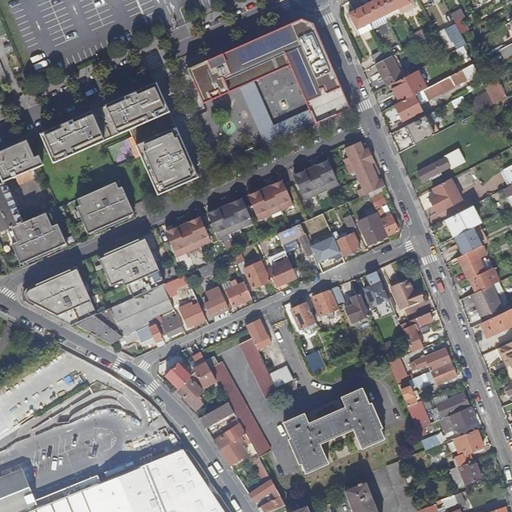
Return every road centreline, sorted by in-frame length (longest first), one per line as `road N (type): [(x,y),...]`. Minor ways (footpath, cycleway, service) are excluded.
road 1 (residential): [(372,127),(18,280),(1,302)]
road 2 (residential): [(0,127),(295,0)]
road 3 (residential): [(422,236),(149,358),(137,374)]
road 4 (residential): [(511,468),(422,236)]
road 5 (residential): [(137,374),(174,407),(244,511)]
road 6 (residential): [(1,302),(137,374)]
road 7 (unknown): [(277,301),(304,386),(300,404),(287,413),(264,407)]
road 8 (residential): [(372,127),(319,2)]
